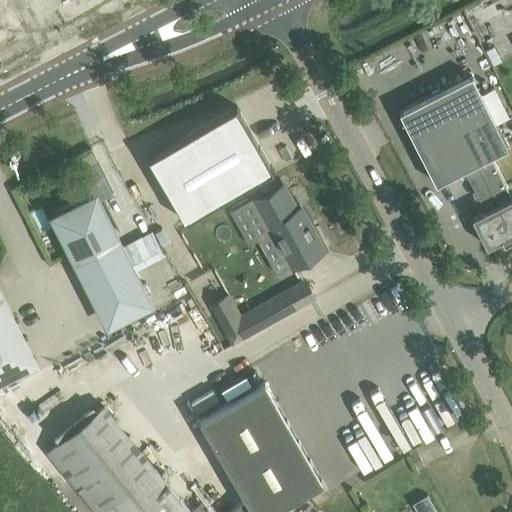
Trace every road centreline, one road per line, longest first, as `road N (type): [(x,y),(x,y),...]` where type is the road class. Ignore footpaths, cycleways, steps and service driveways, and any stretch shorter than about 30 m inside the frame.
road 1 (tertiary): [(451,319),(276,0)]
road 2 (tertiary): [(100,63),(170,48),(273,0)]
road 3 (tertiary): [(511,432),(451,319)]
